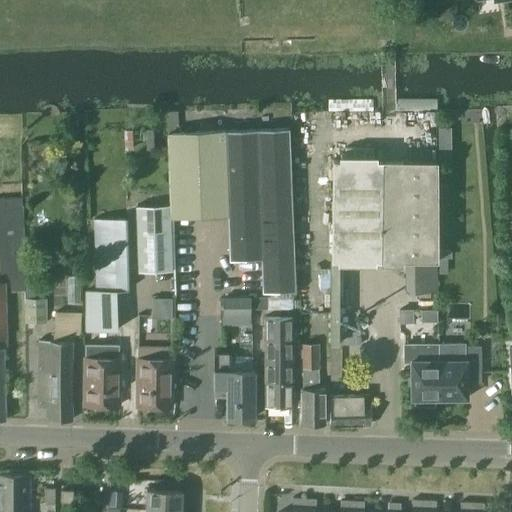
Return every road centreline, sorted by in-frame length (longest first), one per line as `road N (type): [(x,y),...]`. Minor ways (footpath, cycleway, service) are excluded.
road 1 (tertiary): [(511,451),(248,443)]
road 2 (tertiary): [(248,443),(0,435)]
